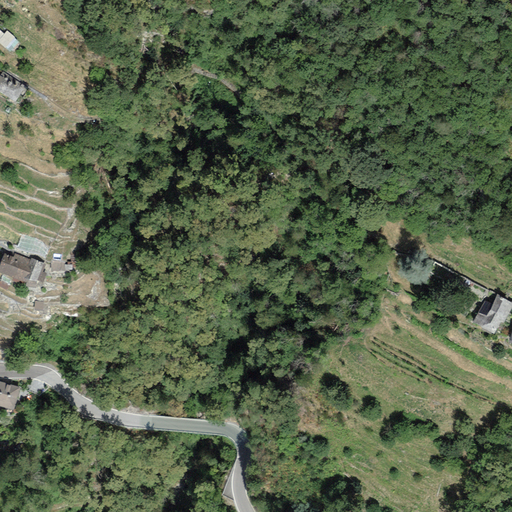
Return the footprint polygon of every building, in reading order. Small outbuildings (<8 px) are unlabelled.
[(3,34),(0,38),(0,43),(5,48),(15,38),(6,31),(3,34)] [(15,38),(5,48),(10,52),(19,42),(15,38)] [(3,72),(0,76),(3,78),(0,82),(0,92),(15,102),(25,86),(3,72)] [(0,272),(26,282),(24,286),(35,289),(37,286),(41,287),(47,273),(43,272),(46,263),(31,258),(30,260),(14,254),(13,257),(4,254),(0,265),(0,272)] [(64,262),(51,261),(51,271),(64,271),(64,262)] [(0,280),(0,281),(0,287),(6,290),(9,284),(0,280)] [(511,303),(497,296),(486,316),(478,312),(472,322),(494,334),(501,322),(503,323),(511,307),(511,303)] [(0,381),(0,406),(13,410),(19,387),(0,381)]
